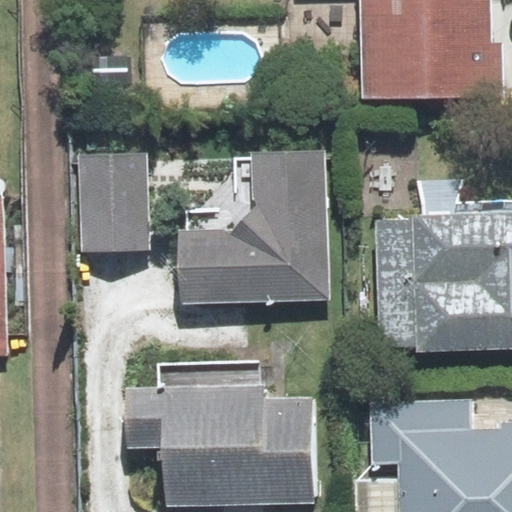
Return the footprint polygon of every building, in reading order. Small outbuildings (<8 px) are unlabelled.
[(362,0),(365,106),(488,103),(485,0),(362,0)] [(143,253),(141,168),(84,169),(86,255),(143,253)] [(326,306),(323,171),(252,172),(254,247),(181,248),(182,309),(326,306)] [(511,221),(387,224),(390,357),(511,354),(511,221)] [(321,505),(319,408),(129,412),(130,456),(164,455),(165,509),(321,505)] [(464,422),(372,424),(373,464),(399,463),(399,511),(511,511),(511,442),(465,443),(464,422)]
